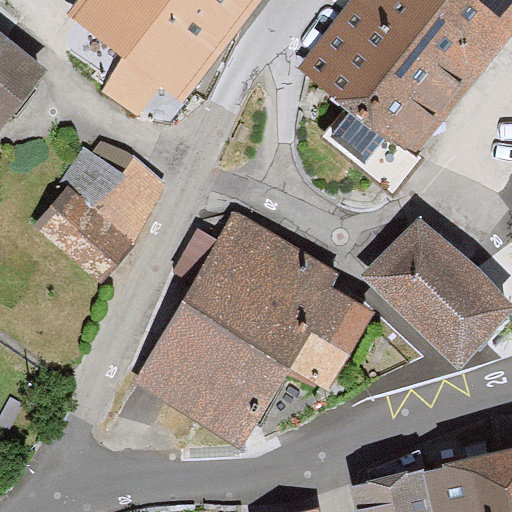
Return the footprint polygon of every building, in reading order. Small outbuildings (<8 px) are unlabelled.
[(188,88),(256,0),(71,0),(69,3),(188,88)] [(511,0),(345,0),(299,54),(415,141),(511,23),(511,0)] [(0,109),(44,61),(0,24),(0,109)] [(46,201),(113,251),(166,181),(100,137),(46,201)] [(236,208),(134,374),(237,439),(301,321),(344,347),(368,301),(328,281),(331,266),(236,208)] [(364,273),(455,361),(510,305),(419,216),(364,273)] [(511,511),(511,442),(350,479),(357,511),(511,511)] [(289,508),(268,511),(317,511),(316,503),(289,508)]
